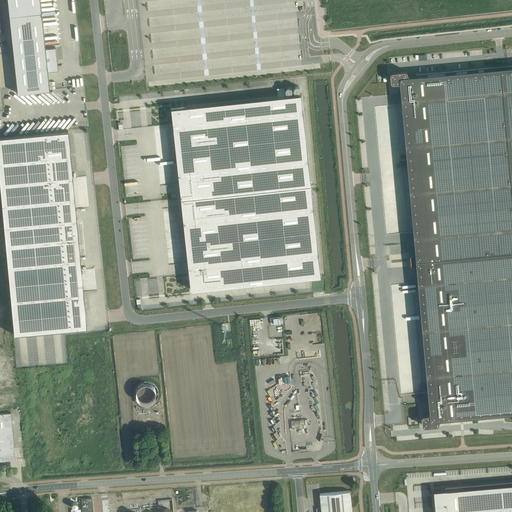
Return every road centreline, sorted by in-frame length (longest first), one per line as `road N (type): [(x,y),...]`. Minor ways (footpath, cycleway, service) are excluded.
road 1 (unclassified): [(94,0),(129,314),(145,320),(357,297)]
road 2 (unclassified): [(511,32),(389,45),(347,84),(342,109),(356,263)]
road 3 (tertiary): [(19,490),(197,477)]
road 4 (unclassified): [(372,465),(511,456)]
